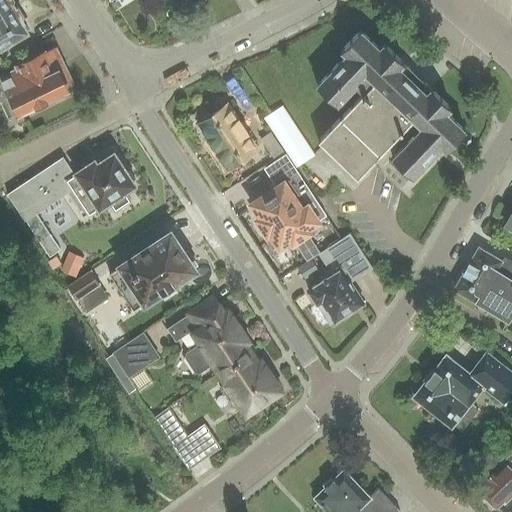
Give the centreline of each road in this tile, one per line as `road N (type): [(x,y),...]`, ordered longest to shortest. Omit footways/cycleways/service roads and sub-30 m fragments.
road 1 (unclassified): [(333,397),(129,88)]
road 2 (residential): [(333,397),(407,309),(511,134)]
road 3 (residential): [(129,88),(312,0)]
road 4 (residential): [(187,511),(333,397)]
road 5 (unclassified): [(445,511),(333,397)]
